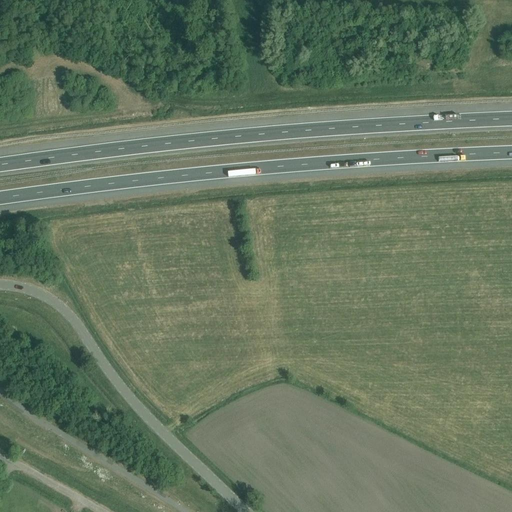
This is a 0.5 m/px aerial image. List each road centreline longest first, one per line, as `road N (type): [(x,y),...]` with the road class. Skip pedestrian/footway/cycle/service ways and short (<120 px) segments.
road 1 (motorway): [(0,199),(264,168),(511,153)]
road 2 (motorway): [(511,119),(256,135),(0,165)]
road 3 (unclassified): [(246,511),(137,404),(64,309),(32,290),(0,285)]
road 4 (unclassified): [(104,511),(0,452)]
